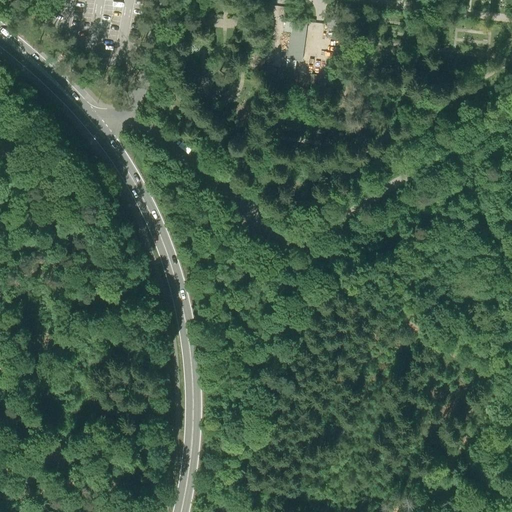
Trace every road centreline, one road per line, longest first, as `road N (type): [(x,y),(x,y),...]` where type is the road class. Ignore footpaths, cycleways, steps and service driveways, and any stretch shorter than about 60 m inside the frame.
road 1 (primary): [(0,35),(98,132),(157,230),(179,295),(191,370),(180,511)]
road 2 (track): [(511,402),(292,236)]
